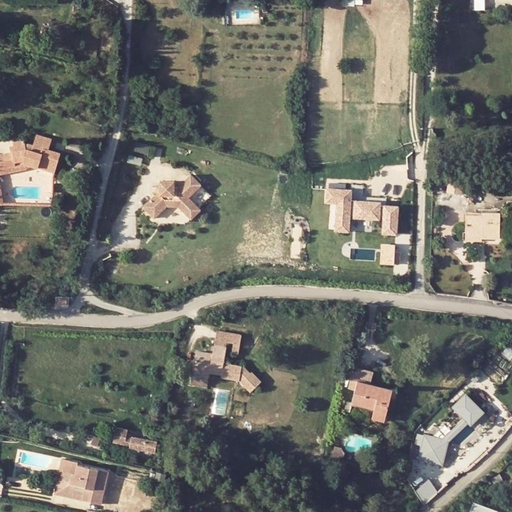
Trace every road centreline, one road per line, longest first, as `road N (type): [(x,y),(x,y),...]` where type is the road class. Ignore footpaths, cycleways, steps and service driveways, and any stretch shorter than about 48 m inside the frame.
road 1 (residential): [(83,297),(127,86),(130,0)]
road 2 (unclassified): [(151,319),(260,291),(416,303)]
road 3 (residential): [(416,303),(417,140)]
